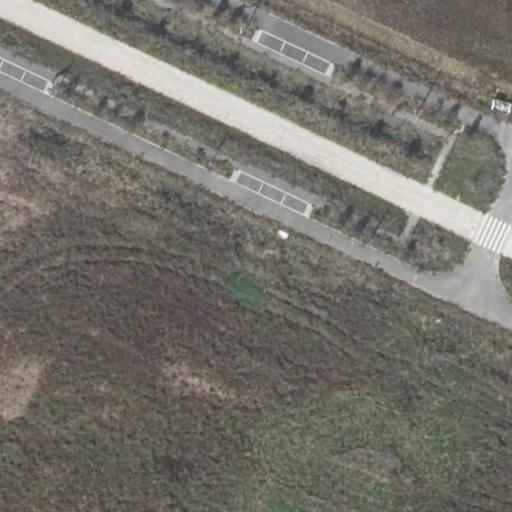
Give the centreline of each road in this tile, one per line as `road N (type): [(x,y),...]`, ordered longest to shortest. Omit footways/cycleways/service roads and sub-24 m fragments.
road 1 (residential): [(0,79),(467,296)]
road 2 (residential): [(511,135),(219,0)]
